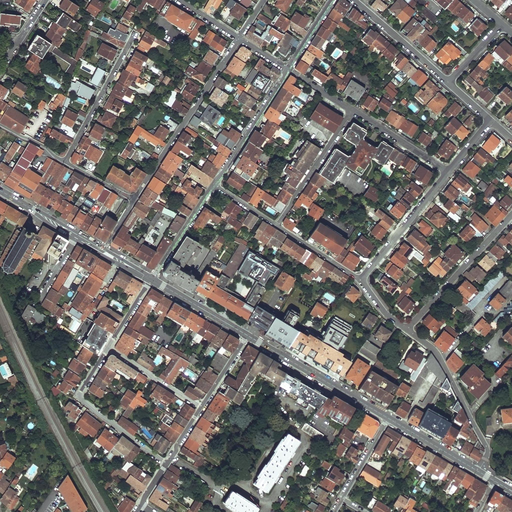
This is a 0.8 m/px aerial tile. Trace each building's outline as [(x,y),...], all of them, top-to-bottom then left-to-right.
[(36,1),(34,0),(16,0),(15,2),(23,7),(23,8),(29,12),(36,1)] [(63,4),(61,7),(73,16),(77,10),(77,11),(79,7),(68,0),(63,0),(62,3),(63,4)] [(102,4),(99,1),(99,2),(95,0),(93,0),(87,9),(92,13),(91,15),(94,17),(98,11),(100,11),(103,6),(102,4)] [(164,0),(163,0),(143,0),(137,10),(141,12),(147,2),(158,9),(164,0)] [(166,2),(164,0),(158,9),(156,13),(159,14),(166,2)] [(218,0),(221,2),(221,0),(209,0),(204,10),(209,13),(217,0),(218,0)] [(275,0),(273,4),(285,11),(291,0),(275,0)] [(339,0),(333,9),(343,15),(344,16),(347,10),(350,5),(343,0),(339,0)] [(377,0),(376,0),(371,7),(375,10),(377,7),(382,11),(386,7),(377,0)] [(400,0),(398,0),(389,10),(396,16),(406,5),(400,0)] [(410,0),(406,5),(396,16),(404,23),(414,12),(411,9),(417,3),(412,0),(410,0)] [(422,0),(412,0),(417,3),(422,8),(419,12),(432,23),(436,18),(423,6),(426,3),(422,0)] [(433,0),(444,9),(452,0),(433,0)] [(455,0),(453,0),(446,8),(455,15),(463,6),(455,0)] [(492,0),(501,8),(501,7),(504,10),(511,1),(511,0),(492,0)] [(166,2),(159,14),(164,18),(172,5),(166,2)] [(237,3),(230,14),(239,20),(244,13),(245,13),(247,10),(237,3)] [(123,16),(122,17),(128,21),(129,21),(131,18),(136,9),(130,5),(127,10),(123,16)] [(172,5),(164,18),(190,34),(197,21),(172,5)] [(349,15),(347,18),(355,23),(360,14),(353,8),(349,15)] [(463,8),(457,15),(460,18),(459,19),(461,21),(463,19),(467,23),(472,16),(463,8)] [(20,9),(18,12),(28,18),(30,15),(23,10),(20,9)] [(333,9),(328,18),(337,24),(343,15),(333,9)] [(270,20),(260,14),(257,18),(265,23),(272,27),(274,24),(278,27),(279,28),(286,18),(278,12),(271,23),(269,22),(270,20)] [(296,12),(290,20),(293,22),(302,29),(309,18),(304,15),(303,17),(296,12)] [(2,13),(0,25),(17,27),(17,24),(20,25),(21,15),(2,13)] [(64,13),(57,23),(66,29),(68,31),(69,31),(71,29),(76,33),(76,32),(79,31),(83,25),(64,13)] [(360,14),(355,23),(365,30),(368,25),(362,22),(361,20),(363,17),(360,14)] [(417,18),(414,16),(401,31),(406,36),(413,41),(418,46),(428,35),(431,31),(429,29),(430,27),(419,16),(417,18)] [(286,18),(279,28),(284,31),(288,24),(291,25),(293,22),(290,20),(286,18)] [(328,18),(322,27),(331,33),(333,30),(329,28),(330,26),(334,28),(337,24),(328,18)] [(199,20),(194,29),(198,31),(203,22),(199,20)] [(478,21),(470,29),(477,36),(485,27),(478,21)] [(66,29),(57,23),(55,22),(51,28),(61,35),(62,36),(65,32),(66,29)] [(293,22),(291,25),(291,27),(305,36),(307,32),(302,29),(293,22)] [(109,28),(107,34),(125,43),(128,37),(124,36),(128,29),(118,23),(114,31),(109,28)] [(252,25),(245,36),(260,46),(263,41),(272,27),(265,23),(263,26),(268,29),(266,33),(264,32),(261,37),(253,32),(256,28),(252,25)] [(431,31),(428,35),(429,36),(438,28),(436,26),(431,31)] [(272,27),(263,41),(260,46),(263,48),(266,43),(268,44),(274,36),(280,40),(284,35),(282,33),(284,31),(279,28),(278,27),(277,30),(272,27)] [(331,33),(322,27),(317,35),(325,41),(326,41),(329,35),(333,37),(335,35),(331,33)] [(51,28),(44,39),(51,43),(54,45),(56,47),(61,40),(59,38),(61,35),(51,28)] [(371,28),(362,39),(370,45),(379,35),(371,28)] [(194,29),(189,37),(193,40),(194,40),(199,32),(198,31),(194,29)] [(209,31),(206,36),(224,48),(227,43),(209,31)] [(104,32),(102,36),(109,39),(109,41),(118,46),(118,45),(123,48),(125,43),(107,34),(104,32)] [(147,32),(138,45),(147,50),(155,37),(147,32)] [(280,40),(278,44),(284,49),(292,37),(285,32),(284,35),(280,40)] [(38,35),(29,50),(34,53),(42,59),(51,43),(44,39),(38,35)] [(325,41),(317,35),(311,44),(320,50),(325,41)] [(224,48),(206,36),(204,41),(212,46),(210,50),(215,54),(218,50),(221,52),(224,48)] [(379,36),(373,44),(375,46),(381,52),(389,44),(379,36)] [(427,37),(420,44),(423,47),(422,48),(427,52),(428,51),(429,52),(436,44),(427,37)] [(157,38),(155,42),(164,47),(166,44),(157,38)] [(511,52),(511,48),(504,41),(491,55),(494,57),(493,58),(496,61),(501,65),(507,59),(511,52)] [(449,42),(435,56),(443,64),(450,56),(452,55),(456,59),(461,54),(449,42)] [(102,44),(97,53),(112,60),(116,51),(102,44)] [(311,44),(307,51),(315,56),(318,58),(320,54),(323,56),(325,54),(320,50),(311,44)] [(64,72),(73,78),(79,62),(79,61),(75,59),(56,47),(54,45),(51,52),(69,64),(64,72)] [(383,51),(380,55),(382,57),(384,55),(390,61),(398,52),(390,45),(384,52),(383,51)] [(75,59),(79,61),(80,58),(84,50),(81,48),(79,47),(75,59)] [(353,49),(349,54),(353,56),(358,50),(354,47),(353,49)] [(236,54),(234,57),(243,62),(250,52),(243,48),(242,48),(241,48),(240,50),(237,54),(236,54)] [(209,50),(203,60),(212,66),(218,56),(215,54),(210,50),(209,50)] [(135,51),(130,60),(142,66),(147,57),(141,54),(135,51)] [(307,51),(301,60),(309,66),(309,65),(315,56),(307,51)] [(34,53),(26,66),(36,73),(45,60),(42,59),(34,53)] [(494,57),(491,55),(489,53),(478,65),(485,71),(490,65),(492,63),(493,64),(496,61),(493,58),(494,57)] [(400,61),(396,66),(400,70),(407,61),(400,54),(396,59),(397,60),(400,61)] [(234,57),(226,69),(232,73),(235,75),(237,76),(245,63),(243,62),(234,57)] [(264,61),(259,58),(254,67),(258,69),(257,70),(267,76),(268,75),(270,71),(261,66),(264,61)] [(130,60),(125,69),(137,76),(138,73),(137,72),(139,69),(140,69),(142,66),(130,60)] [(309,66),(301,60),(295,69),(303,74),(306,69),(309,71),(307,72),(311,75),(311,74),(314,69),(309,65),(309,66)] [(511,67),(506,61),(503,65),(510,71),(511,68),(511,67)] [(196,68),(194,70),(205,77),(211,67),(203,63),(201,67),(199,66),(197,69),(196,68)] [(489,76),(478,66),(470,75),(481,85),(480,85),(481,85),(483,83),(479,78),(481,76),(486,80),(489,76)] [(194,70),(189,67),(186,70),(193,75),(193,76),(202,82),(205,77),(194,70)] [(270,71),(268,75),(270,76),(268,78),(269,79),(274,82),(279,74),(278,71),(273,67),(270,71)] [(98,68),(90,82),(97,86),(105,71),(98,68)] [(356,68),(353,75),(368,85),(371,80),(368,78),(364,74),(356,68)] [(245,82),(246,82),(251,85),(259,72),(253,69),(245,82)] [(314,69),(311,74),(325,82),(328,78),(314,69)] [(143,81),(123,70),(121,75),(122,75),(119,80),(118,80),(117,82),(127,88),(131,80),(134,81),(138,83),(139,82),(142,84),(143,81)] [(401,70),(395,76),(398,79),(404,73),(401,70)] [(419,70),(412,78),(420,86),(427,78),(419,70)] [(259,72),(251,85),(260,91),(261,92),(269,79),(268,78),(259,72)] [(342,81),(331,73),(328,78),(325,82),(338,91),(339,89),(343,92),(351,80),(353,75),(349,72),(342,81)] [(291,75),(283,88),(292,94),(297,97),(301,91),(292,85),(293,83),(292,82),(294,78),(291,75)] [(480,86),(468,75),(464,80),(463,81),(470,88),(471,86),(479,94),(481,91),(484,88),(481,85),(480,85),(480,86)] [(166,77),(162,83),(166,86),(170,79),(166,77)] [(216,87),(221,90),(227,82),(219,77),(213,85),(216,87)] [(420,89),(416,94),(427,104),(438,92),(439,92),(435,89),(437,87),(429,79),(423,86),(426,89),(423,92),(420,89)] [(72,82),(68,91),(89,99),(94,90),(76,80),(75,83),(72,82)] [(189,83),(181,96),(190,101),(199,87),(187,80),(186,82),(189,83)] [(343,92),(343,93),(357,101),(365,89),(351,80),(343,92)] [(18,81),(12,91),(21,97),(27,87),(18,81)] [(127,88),(117,82),(111,92),(112,93),(110,96),(115,99),(120,102),(122,98),(124,95),(130,98),(131,95),(133,91),(127,88)] [(245,84),(251,88),(249,91),(239,85),(237,88),(255,100),(260,91),(251,85),(246,82),(245,84)] [(390,82),(384,89),(394,97),(398,93),(393,89),(395,87),(390,82)] [(153,86),(146,83),(144,88),(150,92),(153,86)] [(5,99),(10,91),(0,84),(0,99),(13,108),(15,105),(5,99)] [(482,92),(479,96),(486,103),(494,95),(489,90),(488,92),(486,90),(487,89),(488,88),(486,86),(484,88),(481,91),(482,92)] [(216,87),(209,98),(221,105),(228,94),(221,90),(216,87)] [(501,91),(497,95),(508,104),(511,100),(511,93),(505,87),(504,88),(501,91)] [(255,100),(237,88),(236,90),(240,92),(240,93),(241,94),(239,96),(236,95),(234,98),(239,102),(242,104),(249,108),(255,100)] [(293,119),(282,111),(292,94),(283,88),(272,104),(270,107),(286,117),(296,123),(298,120),(294,118),(293,119)] [(394,98),(391,97),(386,92),(383,96),(384,97),(379,105),(390,113),(394,107),(391,105),(395,99),(394,98)] [(427,104),(427,105),(436,113),(445,103),(446,102),(446,100),(445,99),(438,92),(427,104)] [(60,93),(53,104),(58,107),(60,107),(63,103),(60,101),(64,95),(60,93)] [(175,97),(170,94),(164,104),(171,108),(177,100),(178,98),(175,97)] [(416,94),(414,96),(426,106),(427,105),(427,104),(416,94)] [(123,103),(120,102),(115,99),(110,97),(103,110),(116,117),(123,103)] [(376,99),(373,97),(372,99),(369,97),(363,104),(372,111),(377,103),(375,101),(376,99)] [(234,98),(230,105),(234,108),(239,102),(234,98)] [(13,108),(0,99),(0,107),(6,111),(3,117),(0,115),(0,122),(20,133),(30,118),(27,117),(13,108)] [(181,103),(177,100),(171,108),(184,117),(185,117),(191,107),(182,101),(181,103)] [(220,112),(203,101),(200,105),(205,108),(199,119),(201,120),(210,126),(220,112)] [(53,104),(52,102),(49,106),(50,107),(56,111),(58,107),(53,104)] [(318,103),(309,118),(333,133),(343,118),(318,103)] [(455,103),(446,113),(447,114),(449,117),(452,114),(455,116),(461,108),(455,103)] [(242,104),(238,111),(250,119),(255,112),(249,108),(242,104)] [(286,117),(270,107),(264,117),(269,120),(278,126),(282,118),(284,119),(285,119),(286,117)] [(304,111),(301,109),(296,117),(299,119),(304,111)] [(59,114),(53,129),(57,131),(59,132),(63,122),(71,127),(78,116),(67,110),(64,116),(59,114)] [(401,117),(392,111),(386,120),(399,128),(406,117),(402,115),(401,117)] [(100,116),(98,121),(109,128),(115,117),(106,112),(103,118),(100,116)] [(147,117),(144,115),(138,124),(141,126),(147,117)] [(194,115),(189,123),(196,128),(201,120),(199,119),(194,115)] [(471,115),(461,125),(463,126),(464,125),(467,128),(468,128),(472,122),(470,121),(472,118),(471,118),(473,116),(471,115)] [(452,118),(445,127),(453,135),(461,125),(458,122),(457,122),(452,118)] [(278,130),(280,127),(278,126),(269,120),(267,123),(276,129),(278,130)] [(403,122),(399,128),(412,136),(417,127),(409,122),(408,123),(406,122),(405,124),(403,122)] [(276,129),(267,123),(265,126),(263,125),(262,125),(261,125),(261,126),(261,127),(262,128),(259,132),(270,139),(271,141),(273,139),(271,138),(276,129)] [(369,146),(366,144),(362,141),(362,139),(362,138),(365,133),(364,132),(365,131),(352,123),(349,128),(348,128),(342,137),(343,137),(343,138),(354,145),(355,149),(351,155),(347,155),(336,148),(334,149),(318,173),(327,180),(332,183),(336,176),(337,177),(340,173),(344,167),(345,167),(349,166),(360,175),(364,170),(363,169),(367,163),(370,159),(371,158),(373,158),(377,161),(377,163),(382,166),(393,149),(382,141),(381,143),(380,142),(377,147),(375,147),(373,148),(369,146)] [(85,133),(84,136),(92,141),(97,143),(97,142),(99,143),(100,142),(98,141),(103,132),(106,133),(105,135),(110,137),(109,139),(110,139),(114,133),(105,128),(105,129),(95,124),(89,135),(85,133)] [(453,135),(448,141),(456,147),(459,144),(452,138),(456,134),(461,139),(465,134),(466,135),(469,133),(463,126),(461,125),(453,135)] [(138,126),(128,141),(129,142),(133,145),(141,133),(143,135),(146,131),(138,126)] [(159,130),(155,137),(161,141),(162,142),(169,131),(161,126),(159,130)] [(186,127),(184,131),(195,138),(198,134),(186,127)] [(223,130),(220,133),(235,143),(240,134),(231,128),(227,133),(223,130)] [(53,129),(49,138),(52,140),(54,137),(63,142),(64,141),(70,144),(73,139),(70,138),(70,139),(57,132),(57,131),(53,129)] [(255,130),(248,141),(250,142),(263,150),(265,147),(260,144),(263,140),(267,143),(270,139),(259,132),(255,130)] [(183,132),(178,141),(187,148),(188,146),(185,144),(190,136),(183,132)] [(494,132),(482,146),(490,153),(500,142),(503,144),(504,142),(494,132)] [(235,143),(220,133),(215,141),(216,141),(219,143),(230,150),(235,143)] [(432,136),(428,134),(427,136),(423,133),(418,141),(426,146),(432,136)] [(84,136),(78,146),(83,149),(85,150),(86,151),(92,141),(84,136)] [(319,149),(306,140),(298,150),(295,155),(311,166),(318,156),(316,154),(319,149)] [(447,140),(438,152),(447,158),(456,147),(448,141),(447,140)] [(8,151),(11,144),(6,141),(3,148),(8,151)] [(178,141),(171,152),(177,155),(180,150),(189,156),(190,154),(193,156),(195,153),(187,148),(178,141)] [(216,141),(214,143),(216,144),(215,145),(217,146),(214,151),(218,153),(225,158),(230,150),(219,143),(216,141)] [(0,163),(0,177),(5,181),(13,168),(5,164),(7,161),(8,162),(19,145),(14,142),(6,154),(3,159),(0,163)] [(5,181),(4,183),(9,186),(14,189),(30,163),(36,153),(40,148),(39,148),(29,142),(25,149),(21,155),(13,168),(5,181)] [(129,142),(121,156),(126,159),(127,157),(131,160),(136,152),(132,149),(134,145),(133,145),(129,142)] [(250,142),(242,154),(254,163),(263,150),(250,142)] [(90,146),(84,157),(96,164),(102,153),(90,146)] [(64,147),(59,155),(61,156),(65,155),(68,149),(64,147)] [(45,151),(40,148),(36,153),(41,156),(45,151)] [(394,149),(388,158),(397,164),(403,155),(394,149)] [(480,149),(471,161),(478,167),(486,158),(491,163),(493,161),(488,156),(488,157),(480,149)] [(80,154),(81,152),(77,150),(71,160),(71,162),(78,166),(84,156),(80,154)] [(139,158),(146,161),(149,154),(142,151),(139,158)] [(190,164),(188,163),(182,159),(177,155),(171,152),(161,167),(172,174),(181,181),(183,178),(191,165),(190,164)] [(211,155),(207,161),(218,168),(220,164),(221,164),(225,158),(218,153),(215,157),(211,155)] [(201,161),(206,164),(203,169),(198,166),(196,168),(212,179),(219,168),(218,168),(207,161),(198,154),(197,156),(200,158),(199,159),(201,161)] [(311,166),(295,155),(293,158),(289,165),(303,173),(307,168),(309,169),(311,166)] [(404,156),(399,164),(409,170),(409,172),(410,173),(416,163),(404,156)] [(30,163),(14,189),(23,194),(29,198),(53,161),(48,158),(41,170),(39,168),(36,172),(31,169),(34,165),(30,163)] [(38,204),(47,189),(50,183),(61,165),(53,161),(29,198),(33,201),(38,204)] [(471,161),(463,170),(472,178),(480,169),(478,167),(471,161)] [(113,166),(107,177),(130,192),(136,191),(146,174),(141,171),(130,164),(125,172),(119,169),(119,170),(113,166)] [(288,164),(283,171),(286,173),(298,181),(303,173),(289,165),(288,164)] [(417,164),(410,175),(422,182),(423,181),(426,183),(431,173),(417,164)] [(61,165),(50,183),(53,185),(51,189),(55,192),(69,169),(61,165)] [(196,168),(191,165),(183,178),(185,179),(186,180),(188,178),(188,179),(192,172),(201,178),(199,180),(200,181),(200,182),(207,186),(212,179),(196,168)] [(360,175),(349,166),(345,167),(359,176),(360,175)] [(161,167),(154,177),(165,184),(167,186),(168,185),(166,183),(172,174),(161,167)] [(54,193),(45,208),(47,209),(50,210),(74,171),(69,169),(55,192),(54,193)] [(74,171),(50,210),(54,213),(56,209),(62,212),(68,203),(71,197),(69,196),(65,201),(60,198),(67,187),(71,190),(76,181),(80,183),(84,177),(74,171)] [(316,172),(310,182),(318,187),(319,188),(324,181),(326,182),(327,180),(318,173),(316,172)] [(233,173),(227,182),(238,189),(240,185),(242,186),(245,181),(233,173)] [(286,173),(282,180),(285,182),(296,189),(300,182),(298,181),(286,173)] [(460,174),(451,185),(457,190),(458,188),(463,192),(467,187),(466,186),(468,184),(466,183),(468,181),(460,174)] [(80,183),(77,188),(78,189),(80,186),(84,189),(89,180),(84,177),(80,183)] [(154,177),(147,188),(158,195),(165,184),(154,177)] [(406,177),(405,178),(411,183),(409,186),(412,188),(409,192),(416,198),(423,190),(422,189),(421,189),(406,177)] [(84,189),(82,191),(85,193),(86,189),(90,191),(95,183),(89,180),(84,189)] [(186,181),(181,189),(188,193),(196,198),(201,190),(196,187),(194,191),(193,191),(188,188),(188,187),(191,183),(186,181)] [(481,181),(477,187),(482,192),(487,185),(481,181)] [(285,182),(281,188),(292,195),(296,189),(285,182)] [(310,182),(302,194),(313,201),(315,197),(313,196),(318,187),(310,182)] [(90,191),(88,194),(97,200),(104,188),(95,183),(90,191)] [(253,184),(246,195),(251,198),(258,187),(253,184)] [(495,186),(491,184),(482,195),(485,198),(490,192),(495,186)] [(451,185),(444,194),(450,200),(454,203),(458,199),(456,197),(460,193),(451,185)] [(273,196),(273,197),(285,205),(292,195),(281,188),(279,186),(277,188),(282,191),(278,197),(276,196),(274,196),(273,196)] [(251,198),(249,202),(255,206),(260,198),(272,206),(271,207),(280,213),(285,205),(273,197),(267,193),(264,191),(261,189),(258,187),(251,198)] [(370,187),(362,197),(373,204),(380,193),(370,187)] [(398,193),(395,197),(407,207),(414,199),(406,193),(407,193),(400,187),(396,192),(398,193)] [(91,209),(79,227),(83,230),(86,232),(111,192),(104,188),(97,200),(91,209)] [(147,188),(143,194),(154,201),(165,207),(165,206),(155,199),(158,195),(147,188)] [(47,189),(38,204),(42,206),(45,208),(54,193),(47,189)] [(111,192),(86,232),(90,234),(93,236),(106,215),(118,196),(111,192)] [(188,193),(185,199),(195,205),(198,200),(196,198),(188,193)] [(143,194),(138,201),(150,207),(151,206),(154,201),(143,194)] [(251,198),(244,194),(241,198),(248,203),(249,202),(251,198)] [(313,201),(302,194),(291,210),(296,213),(304,201),(310,205),(313,201)] [(76,201),(65,220),(68,221),(71,223),(79,210),(75,207),(79,202),(82,204),(83,203),(86,198),(82,196),(80,195),(76,201)] [(387,201),(394,204),(396,200),(389,196),(387,201)] [(511,202),(511,201),(505,196),(499,203),(492,197),(489,201),(493,205),(505,215),(507,213),(505,211),(510,205),(511,202)] [(165,206),(168,208),(172,202),(174,200),(170,198),(165,206)] [(180,203),(180,204),(181,205),(191,211),(195,205),(185,199),(182,204),(180,203)] [(0,212),(3,214),(8,205),(4,202),(0,200),(0,212)] [(62,212),(60,216),(62,218),(65,220),(76,201),(75,200),(72,205),(68,203),(62,212)] [(116,215),(114,221),(115,221),(117,222),(127,206),(126,201),(125,200),(116,215)] [(450,200),(445,206),(451,211),(447,215),(458,223),(461,219),(454,214),(459,207),(454,203),(450,200)] [(147,218),(145,221),(152,224),(153,225),(161,213),(161,212),(163,210),(165,207),(154,201),(151,206),(158,210),(151,220),(147,218)] [(232,201),(225,213),(232,217),(228,223),(231,225),(234,220),(242,208),(238,206),(232,201)] [(138,202),(132,212),(138,215),(142,218),(141,219),(145,221),(147,218),(143,216),(148,208),(138,202)] [(397,202),(390,212),(398,218),(406,209),(397,202)] [(79,210),(71,223),(75,225),(79,227),(91,209),(84,205),(85,204),(83,203),(82,204),(79,210)] [(311,209),(308,213),(317,220),(324,210),(313,203),(309,208),(311,209)] [(463,204),(460,207),(466,212),(469,209),(463,204)] [(19,211),(8,205),(3,214),(0,219),(0,228),(1,226),(1,225),(6,216),(22,226),(28,216),(19,211)] [(181,205),(178,210),(181,212),(180,215),(186,218),(191,211),(181,205)] [(445,213),(436,205),(431,211),(432,211),(430,213),(429,214),(426,217),(438,227),(441,223),(444,226),(448,220),(442,216),(445,213)] [(505,215),(493,205),(483,217),(495,226),(497,223),(498,221),(497,221),(501,217),(502,218),(505,215)] [(205,208),(195,224),(201,227),(202,227),(208,216),(218,223),(221,219),(205,208)] [(234,220),(231,225),(234,227),(238,230),(243,223),(249,213),(245,210),(241,217),(243,218),(239,223),(234,220)] [(377,210),(374,215),(380,219),(377,222),(379,224),(387,230),(393,222),(377,210)] [(132,212),(112,242),(117,245),(122,248),(130,237),(131,234),(126,231),(128,228),(129,229),(138,215),(132,212)] [(249,213),(243,223),(251,228),(258,219),(249,213)] [(488,226),(474,214),(470,219),(472,221),(470,224),(480,233),(483,230),(484,231),(488,226)] [(114,221),(106,215),(93,236),(100,240),(101,241),(105,240),(115,225),(115,221),(114,221)] [(175,216),(169,228),(176,234),(185,220),(176,215),(175,216)] [(160,217),(154,229),(164,234),(170,223),(160,217)] [(286,218),(282,223),(283,226),(292,231),(296,225),(286,218)] [(422,220),(419,224),(422,227),(419,230),(427,237),(429,235),(426,233),(430,227),(422,220)] [(349,239),(320,221),(307,241),(324,252),(325,250),(326,248),(331,251),(330,253),(329,255),(335,259),(343,248),(349,239)] [(257,232),(254,236),(258,239),(260,236),(267,224),(263,222),(257,231),(257,232)] [(228,223),(224,228),(230,233),(234,227),(231,225),(228,223)] [(267,224),(260,236),(263,238),(264,235),(266,236),(263,241),(267,244),(269,241),(270,240),(276,230),(267,224)] [(386,231),(377,224),(371,232),(375,235),(374,236),(378,239),(380,239),(386,231)] [(469,224),(467,226),(474,233),(478,236),(480,233),(470,224),(469,224)] [(46,252),(57,234),(43,225),(38,235),(39,235),(28,254),(40,262),(46,252)] [(467,226),(459,235),(466,242),(474,233),(467,226)] [(39,235),(38,235),(31,231),(24,227),(22,231),(17,229),(0,258),(0,265),(1,266),(0,266),(0,267),(1,267),(2,270),(1,271),(2,272),(3,271),(7,273),(6,275),(8,275),(8,273),(11,273),(11,274),(12,274),(12,273),(16,275),(28,254),(39,235)] [(145,239),(143,241),(145,242),(152,231),(150,230),(148,234),(145,239)] [(276,230),(270,240),(274,242),(276,239),(279,241),(276,246),(280,248),(286,238),(287,237),(276,230)] [(414,231),(407,239),(424,254),(430,247),(424,242),(425,240),(414,231)] [(502,236),(499,240),(505,246),(509,241),(511,242),(510,243),(511,244),(511,234),(510,232),(504,238),(502,236)] [(64,238),(57,234),(46,252),(58,258),(68,240),(64,238)] [(211,249),(217,253),(226,238),(217,234),(215,237),(212,242),(213,243),(215,244),(213,248),(211,246),(210,249),(211,249)] [(155,252),(146,267),(149,269),(150,270),(153,269),(171,241),(164,236),(155,252)] [(164,272),(164,274),(165,276),(166,277),(176,282),(192,292),(213,258),(217,253),(211,249),(197,272),(193,270),(191,273),(182,267),(184,265),(189,269),(202,249),(197,246),(199,243),(187,236),(165,269),(164,271),(164,272)] [(130,237),(122,248),(129,252),(134,255),(142,244),(143,241),(145,239),(143,238),(142,237),(138,242),(130,237)] [(286,238),(280,248),(287,253),(294,243),(286,238)] [(240,243),(234,252),(241,256),(247,246),(245,245),(241,243),(240,242),(240,243)] [(294,243),(287,253),(289,254),(299,260),(305,250),(294,243)] [(401,248),(398,252),(406,258),(412,250),(404,243),(400,247),(401,248)] [(142,244),(134,255),(140,259),(145,262),(143,266),(146,267),(155,252),(142,244)] [(453,244),(444,254),(450,259),(455,263),(463,253),(453,244)] [(77,260),(84,249),(82,247),(78,245),(76,246),(71,256),(77,260)] [(495,245),(489,252),(498,259),(498,260),(507,249),(503,245),(503,246),(500,248),(495,245)] [(342,249),(335,259),(341,263),(352,248),(353,247),(351,246),(347,251),(343,248),(342,249)] [(250,248),(245,258),(275,275),(279,267),(253,252),(254,250),(251,249),(250,248)] [(359,259),(351,253),(353,250),(352,248),(341,263),(352,270),(359,259)] [(92,271),(100,258),(99,258),(92,254),(84,249),(77,260),(75,264),(73,267),(69,275),(63,285),(67,288),(69,289),(70,288),(72,290),(74,286),(71,284),(76,275),(79,276),(74,284),(76,286),(73,291),(75,292),(87,273),(89,270),(92,271)] [(305,250),(299,260),(303,263),(311,253),(306,250),(305,250)] [(397,251),(390,259),(394,263),(393,264),(401,270),(407,262),(411,266),(413,264),(406,258),(398,252),(397,251)] [(489,251),(479,263),(487,270),(498,259),(489,252),(489,251)] [(226,266),(221,275),(225,277),(231,281),(245,258),(241,256),(234,252),(226,266)] [(427,252),(423,257),(429,262),(432,258),(431,258),(434,254),(432,253),(430,255),(427,252)] [(316,256),(311,253),(303,263),(309,267),(312,263),(316,256)] [(46,255),(43,258),(54,265),(56,261),(46,255)] [(316,256),(312,263),(317,266),(314,270),(317,272),(324,261),(316,256)] [(423,257),(421,260),(426,265),(429,262),(423,257)] [(102,260),(100,258),(92,271),(90,274),(87,273),(75,292),(68,305),(65,309),(84,320),(87,316),(93,306),(96,308),(103,297),(99,295),(96,300),(94,303),(92,302),(90,305),(89,304),(104,280),(102,279),(104,275),(105,276),(111,265),(110,264),(106,262),(102,260)] [(226,266),(213,258),(192,292),(199,296),(205,300),(208,296),(221,275),(226,266)] [(441,264),(440,263),(442,261),(438,258),(428,269),(436,276),(438,273),(442,276),(447,271),(443,268),(444,266),(441,264)] [(444,266),(443,268),(447,271),(455,263),(450,259),(448,262),(447,261),(447,260),(446,259),(446,260),(445,260),(443,262),(446,264),(444,266)] [(317,272),(314,275),(317,277),(321,271),(325,274),(322,280),(324,282),(325,282),(334,268),(324,261),(317,272)] [(401,270),(393,264),(390,262),(390,263),(388,263),(387,265),(387,266),(385,268),(388,270),(386,272),(396,280),(403,272),(401,270)] [(283,263),(282,266),(292,271),(293,268),(283,263)] [(64,267),(62,271),(69,275),(73,267),(66,264),(64,267)] [(468,270),(464,275),(472,282),(475,278),(480,282),(487,274),(478,266),(471,273),(468,270)] [(334,268),(325,282),(327,283),(331,278),(342,285),(348,277),(334,268)] [(125,288),(132,277),(125,273),(119,270),(108,289),(110,290),(113,286),(114,287),(116,283),(125,288)] [(505,275),(500,270),(481,290),(470,302),(469,303),(467,306),(471,310),(505,275)] [(69,275),(62,271),(55,283),(52,289),(58,292),(63,285),(69,275)] [(282,271),(274,284),(286,292),(287,290),(289,291),(293,284),(292,283),(295,279),(282,271)] [(304,274),(302,276),(310,281),(313,278),(305,273),(304,274)] [(381,273),(375,279),(392,295),(398,288),(381,273)] [(225,303),(230,294),(219,288),(225,277),(221,275),(208,296),(224,305),(225,303)] [(131,298),(133,299),(143,284),(136,280),(132,277),(125,288),(133,293),(131,298)] [(403,285),(400,289),(405,293),(407,291),(407,290),(409,288),(415,281),(412,279),(405,287),(403,285)] [(477,289),(465,280),(456,290),(470,302),(481,290),(479,287),(477,289)] [(511,281),(510,280),(489,302),(496,309),(511,293),(511,301),(511,302),(511,305),(507,305),(507,309),(504,309),(504,313),(500,313),(493,321),(498,326),(511,310),(511,281)] [(349,284),(340,296),(344,298),(346,294),(353,300),(359,293),(353,287),(352,287),(349,284)] [(63,295),(67,288),(63,285),(58,292),(52,289),(49,294),(46,299),(55,304),(61,294),(63,295)] [(233,308),(232,310),(248,319),(255,307),(256,306),(258,302),(266,289),(262,287),(250,306),(238,299),(233,308)] [(155,310),(163,296),(160,294),(152,289),(141,306),(138,311),(147,316),(152,308),(155,310)] [(410,293),(407,291),(405,293),(402,297),(398,301),(397,303),(399,304),(398,306),(408,314),(415,305),(406,297),(410,293)] [(233,308),(238,299),(234,297),(230,294),(225,303),(224,305),(228,307),(232,310),(233,308)] [(101,311),(119,322),(122,317),(104,307),(107,303),(105,302),(107,299),(103,296),(103,297),(96,308),(101,311)] [(166,315),(174,302),(169,299),(163,296),(155,310),(154,312),(159,314),(156,319),(157,320),(157,322),(160,324),(166,315)] [(64,310),(62,308),(55,304),(46,299),(44,302),(43,304),(56,312),(55,314),(60,317),(64,310)] [(183,323),(190,311),(188,310),(177,304),(174,302),(166,315),(182,324),(183,323)] [(317,302),(310,314),(319,319),(321,316),(323,317),(328,308),(322,305),(322,306),(317,302)] [(36,308),(29,305),(22,317),(29,321),(31,318),(42,324),(47,316),(36,310),(37,309),(36,308)] [(450,305),(447,309),(452,313),(456,310),(450,305)] [(255,307),(248,319),(252,322),(253,320),(259,324),(264,315),(256,310),(257,308),(255,307)] [(94,321),(108,330),(113,333),(116,328),(119,322),(101,311),(97,318),(96,317),(94,321)] [(147,316),(138,311),(131,321),(128,326),(150,339),(151,339),(155,332),(143,325),(148,317),(147,316)] [(190,327),(198,316),(194,314),(190,311),(183,323),(190,327)] [(368,313),(362,323),(366,326),(367,323),(372,326),(377,318),(373,315),(372,316),(368,313)] [(285,320),(276,315),(268,326),(272,329),(271,330),(274,332),(276,333),(280,335),(284,328),(281,326),(285,320)] [(429,315),(422,322),(430,329),(428,333),(432,336),(447,320),(442,315),(438,319),(439,320),(437,322),(429,315)] [(80,337),(77,342),(95,352),(104,338),(108,330),(94,321),(87,316),(84,320),(91,325),(88,331),(89,332),(88,335),(89,336),(86,341),(80,337)] [(194,336),(204,320),(201,318),(198,316),(190,327),(194,330),(191,334),(194,336)] [(482,319),(474,327),(484,336),(492,328),(494,330),(498,326),(493,321),(489,325),(482,319)] [(203,336),(211,324),(208,322),(204,320),(194,336),(200,340),(203,336)] [(62,325),(57,322),(53,329),(58,331),(62,325)] [(212,341),(220,329),(216,327),(211,324),(203,336),(212,341)] [(381,325),(375,335),(385,342),(391,332),(381,325)] [(150,339),(128,326),(126,330),(124,333),(136,340),(138,334),(144,338),(141,343),(144,344),(146,345),(150,339)] [(458,334),(447,326),(434,343),(445,352),(458,334)] [(511,330),(510,328),(502,337),(511,345),(511,330)] [(221,347),(229,334),(224,331),(220,329),(212,341),(203,355),(207,356),(215,343),(221,347)] [(285,329),(278,339),(283,342),(282,345),(284,347),(286,348),(296,334),(294,333),(293,334),(285,329)] [(136,340),(124,333),(122,336),(119,340),(134,350),(140,342),(136,340)] [(221,347),(217,352),(228,358),(235,348),(237,344),(236,339),(229,334),(221,347)] [(134,350),(119,340),(115,348),(126,355),(129,350),(133,352),(134,351),(135,352),(136,351),(134,350)] [(367,340),(363,345),(379,357),(380,356),(383,351),(367,340)] [(236,390),(259,352),(255,349),(248,345),(240,358),(247,362),(244,367),(238,375),(239,379),(237,382),(229,376),(224,383),(236,390)] [(363,345),(359,351),(376,362),(379,357),(363,345)] [(173,353),(162,346),(157,353),(160,355),(162,352),(166,355),(166,357),(168,358),(170,357),(172,359),(165,370),(163,370),(160,375),(159,376),(165,380),(180,357),(173,353)] [(77,360),(85,364),(90,356),(92,352),(84,347),(77,360)] [(413,349),(405,362),(415,368),(416,368),(420,371),(427,359),(423,357),(423,356),(413,349)] [(148,354),(142,351),(140,354),(136,361),(144,366),(148,369),(149,367),(152,363),(154,360),(147,356),(148,354)] [(343,351),(335,363),(339,366),(343,368),(351,356),(348,355),(349,353),(347,352),(346,353),(343,351)] [(454,351),(446,361),(448,366),(454,372),(463,363),(454,354),(455,352),(454,351)] [(208,366),(219,372),(223,367),(226,361),(228,358),(217,352),(208,366)] [(266,375),(275,361),(270,358),(259,352),(236,390),(243,395),(244,394),(249,386),(253,384),(256,379),(254,378),(258,371),(266,375)] [(410,388),(407,393),(413,397),(430,369),(437,378),(422,402),(428,406),(442,384),(446,377),(444,374),(438,364),(431,353),(427,359),(420,371),(410,388)] [(196,366),(198,363),(199,362),(194,359),(195,356),(192,354),(189,357),(187,361),(190,362),(196,366)] [(511,354),(495,373),(499,377),(511,363),(511,354)] [(135,376),(138,372),(113,355),(111,355),(109,356),(107,360),(104,365),(113,371),(116,366),(134,378),(135,376)] [(375,363),(384,368),(383,370),(397,378),(400,373),(386,364),(388,362),(380,356),(379,357),(376,362),(375,363)] [(187,361),(180,357),(165,380),(169,383),(178,371),(177,370),(181,364),(187,367),(190,362),(187,361)] [(77,360),(74,358),(68,367),(77,374),(80,369),(82,370),(83,368),(85,364),(77,360)] [(356,359),(345,376),(353,381),(357,384),(369,367),(356,359)] [(279,384),(286,373),(288,369),(282,365),(275,361),(266,375),(275,380),(274,381),(279,384)] [(0,365),(0,370),(2,379),(12,377),(8,363),(0,365)] [(483,373),(473,364),(460,378),(470,386),(467,389),(477,397),(489,383),(481,375),(483,373)] [(113,371),(104,365),(101,370),(98,376),(108,382),(109,383),(116,373),(113,371)] [(219,372),(208,366),(201,377),(212,383),(216,377),(219,372)] [(63,379),(64,380),(73,386),(74,387),(77,382),(76,380),(79,376),(69,370),(63,379)] [(398,387),(371,370),(360,387),(365,390),(367,396),(373,394),(375,395),(376,401),(378,401),(381,400),(382,400),(383,406),(386,407),(395,392),(398,387)] [(318,408),(326,397),(318,392),(298,380),(286,373),(279,384),(285,388),(284,389),(287,391),(286,394),(305,406),(308,402),(318,408)] [(19,382),(16,376),(10,379),(12,385),(14,385),(16,386),(19,382)] [(108,382),(98,376),(95,379),(93,383),(108,393),(109,394),(111,391),(105,386),(108,382)] [(196,386),(206,392),(208,389),(212,383),(201,377),(196,386)] [(73,386),(64,380),(59,388),(60,389),(54,394),(55,396),(62,390),(66,393),(69,390),(70,390),(71,388),(73,386)] [(398,387),(395,392),(399,395),(400,396),(401,395),(405,397),(407,393),(410,388),(401,382),(398,387)] [(108,393),(93,383),(91,387),(89,390),(100,396),(103,392),(107,395),(108,393)] [(238,404),(243,395),(236,390),(224,383),(222,386),(223,387),(228,390),(225,394),(219,391),(232,400),(238,404)] [(161,397),(165,390),(162,388),(157,385),(154,388),(150,396),(152,397),(154,395),(160,399),(161,397)] [(206,392),(196,386),(194,389),(189,385),(184,393),(194,400),(202,398),(204,396),(206,392)] [(360,387),(358,390),(367,396),(365,390),(360,387)] [(136,394),(127,388),(124,394),(132,399),(136,394)] [(142,392),(138,390),(136,394),(132,399),(128,405),(117,422),(127,430),(131,423),(125,419),(137,402),(145,407),(148,402),(139,396),(142,392)] [(171,401),(174,396),(171,394),(165,390),(161,397),(170,403),(171,401)] [(230,404),(232,400),(219,391),(214,398),(208,408),(216,414),(218,415),(227,402),(230,404)] [(132,399),(124,394),(122,398),(120,399),(128,405),(132,399)] [(345,424),(355,408),(343,401),(334,396),(331,400),(326,397),(318,408),(317,410),(323,414),(325,412),(345,424)] [(84,412),(85,411),(87,408),(84,405),(81,408),(73,403),(70,400),(65,407),(71,412),(70,415),(68,413),(66,416),(72,421),(74,418),(75,419),(81,410),(84,412)] [(402,402),(396,413),(401,416),(404,418),(410,408),(402,402)] [(179,415),(188,420),(192,415),(195,409),(186,404),(179,415)] [(114,409),(110,406),(105,413),(110,416),(114,409)] [(466,419),(461,407),(454,418),(464,424),(466,419)] [(502,422),(511,420),(511,407),(501,409),(502,422)] [(216,414),(208,408),(205,412),(202,417),(211,422),(216,414)] [(414,410),(407,420),(415,424),(417,426),(423,416),(414,410)] [(97,421),(85,411),(84,412),(79,420),(75,425),(73,429),(74,432),(78,426),(92,436),(101,424),(97,421)] [(182,430),(184,427),(175,422),(176,421),(175,420),(167,415),(165,414),(161,420),(163,422),(166,423),(168,419),(173,422),(170,427),(180,433),(182,430)] [(175,422),(184,427),(186,424),(188,420),(179,415),(179,414),(176,419),(168,414),(167,415),(175,420),(176,421),(175,422)] [(374,419),(365,414),(354,434),(360,437),(362,433),(369,437),(367,441),(369,442),(380,423),(374,419)] [(423,416),(417,426),(424,430),(425,430),(428,432),(434,422),(423,416)] [(215,424),(211,422),(202,417),(200,420),(196,426),(214,438),(220,428),(219,427),(221,425),(216,422),(215,424)] [(141,423),(134,418),(131,423),(127,430),(133,434),(141,423)] [(454,418),(452,421),(461,427),(464,424),(454,418)] [(459,431),(458,432),(468,438),(468,437),(472,430),(471,428),(469,431),(465,429),(468,423),(466,419),(464,424),(461,427),(460,429),(459,431)] [(166,423),(163,422),(161,426),(168,431),(166,434),(158,430),(159,427),(157,426),(154,431),(157,433),(170,441),(173,443),(177,438),(180,433),(170,427),(166,423)] [(323,434),(305,422),(301,429),(319,440),(323,434)] [(453,427),(449,425),(441,439),(446,443),(450,445),(458,432),(459,431),(452,427),(453,427)] [(212,441),(214,438),(196,426),(193,430),(189,437),(200,444),(206,447),(209,444),(202,441),(205,436),(212,441)] [(347,428),(344,426),(338,436),(342,438),(343,437),(347,439),(343,445),(340,443),(334,453),(340,457),(354,434),(347,429),(347,428)] [(104,445),(112,433),(115,430),(111,427),(108,431),(105,428),(96,440),(104,445)] [(393,451),(402,436),(396,432),(388,427),(374,451),(376,452),(373,456),(378,459),(390,437),(394,440),(388,449),(393,451)] [(472,430),(468,437),(475,441),(477,438),(472,430)] [(114,445),(119,438),(115,436),(112,433),(104,445),(111,450),(114,445)] [(170,441),(157,433),(154,437),(158,441),(154,447),(162,453),(166,446),(170,441)] [(255,483),(266,490),(299,441),(287,433),(280,444),(279,443),(277,446),(278,448),(263,470),(262,469),(260,472),(261,473),(255,483)] [(126,455),(134,444),(129,441),(121,435),(119,438),(114,445),(126,455)] [(403,453),(411,441),(408,439),(402,436),(393,451),(393,452),(396,454),(401,446),(403,448),(401,452),(403,453)] [(196,451),(200,444),(189,437),(187,440),(183,447),(196,454),(199,457),(203,459),(204,456),(196,451)] [(474,446),(469,456),(475,459),(477,461),(484,450),(478,440),(474,446)] [(410,457),(417,444),(414,443),(411,441),(403,453),(410,457)] [(466,441),(460,451),(465,453),(469,456),(474,446),(466,441)] [(139,449),(134,444),(126,455),(124,457),(129,462),(139,449)] [(425,452),(426,450),(423,448),(417,444),(410,457),(409,458),(414,461),(416,458),(418,459),(419,458),(421,458),(425,452)] [(196,454),(183,447),(182,449),(181,451),(193,459),(196,454)] [(358,451),(351,447),(345,456),(355,462),(357,458),(355,456),(358,451)] [(15,457),(6,451),(5,453),(0,460),(0,464),(2,466),(3,464),(8,468),(15,457)] [(426,469),(433,457),(429,455),(425,452),(421,458),(417,465),(420,466),(422,462),(424,463),(422,467),(426,469)] [(322,463),(324,460),(325,459),(318,455),(316,459),(322,463)] [(432,473),(441,459),(438,457),(435,455),(433,457),(426,469),(414,488),(418,490),(424,481),(425,482),(429,475),(431,475),(432,473)] [(203,459),(199,457),(194,465),(200,469),(205,460),(203,459)] [(442,473),(448,463),(444,461),(441,459),(432,473),(439,477),(442,473)] [(328,469),(331,464),(324,460),(322,463),(322,465),(328,469)] [(133,475),(138,469),(134,466),(128,468),(124,465),(123,465),(120,463),(118,465),(133,475)] [(446,478),(453,466),(452,465),(448,463),(442,473),(444,474),(442,479),(444,481),(446,478)] [(183,471),(172,464),(168,469),(163,477),(178,486),(179,487),(180,485),(177,484),(176,481),(183,471)] [(133,475),(118,465),(114,470),(127,478),(127,479),(143,490),(146,485),(133,475)] [(309,467),(305,465),(300,474),(304,476),(309,467)] [(377,478),(380,474),(366,465),(363,470),(377,478)] [(445,493),(459,469),(456,467),(453,466),(446,478),(448,479),(442,491),(445,493)] [(350,474),(344,471),(343,474),(338,471),(339,469),(335,467),(328,478),(335,482),(338,484),(342,478),(344,475),(348,477),(350,474)] [(23,471),(21,469),(18,473),(11,483),(14,485),(19,478),(18,478),(23,471)] [(133,475),(146,485),(151,477),(146,473),(144,476),(141,474),(142,472),(138,469),(133,475)] [(221,471),(219,469),(213,478),(216,480),(221,471)] [(393,471),(389,469),(384,477),(388,479),(393,471)] [(454,494),(466,473),(464,472),(459,469),(445,493),(447,494),(449,491),(454,494)] [(385,484),(385,483),(380,480),(377,478),(363,470),(358,478),(360,479),(362,477),(377,485),(379,483),(382,485),(382,487),(383,488),(385,484)] [(9,483),(1,477),(0,479),(0,491),(3,494),(9,486),(11,483),(18,473),(16,471),(13,476),(13,477),(9,483)] [(468,489),(474,478),(470,476),(466,473),(454,494),(456,495),(459,489),(458,488),(461,484),(468,489)] [(83,511),(86,509),(87,508),(68,474),(58,487),(72,511),(83,511)] [(115,479),(110,475),(103,484),(106,489),(115,479)] [(178,486),(163,477),(161,481),(156,488),(163,492),(171,498),(173,495),(169,492),(172,487),(176,489),(178,486)] [(328,478),(325,477),(323,480),(322,479),(319,484),(329,489),(331,485),(333,486),(335,482),(328,478)] [(471,497),(480,482),(478,480),(474,478),(468,489),(462,499),(465,500),(468,495),(471,497)] [(475,506),(487,485),(485,484),(480,482),(471,497),(468,503),(475,506)] [(18,493),(9,486),(3,494),(0,499),(0,501),(10,509),(19,498),(16,496),(18,493)] [(431,491),(424,486),(421,490),(428,495),(431,491)] [(163,492),(156,488),(153,493),(149,499),(165,510),(168,505),(158,499),(163,492)] [(328,494),(318,488),(315,494),(319,496),(317,500),(326,505),(329,500),(325,498),(328,494)] [(255,511),(259,507),(232,490),(224,502),(240,511),(255,511)] [(503,495),(494,490),(486,504),(495,509),(503,495)] [(408,497),(404,495),(403,497),(399,495),(393,504),(398,507),(399,504),(403,506),(408,497)] [(506,497),(503,495),(495,509),(493,511),(500,511),(501,511),(509,499),(506,497)] [(135,503),(126,497),(118,510),(119,511),(128,511),(131,509),(135,503)] [(415,501),(408,497),(403,506),(407,508),(404,511),(408,511),(411,508),(415,501)] [(376,500),(372,498),(367,506),(371,509),(376,500)] [(196,511),(202,502),(197,499),(189,510),(193,511),(196,511)] [(511,500),(509,499),(501,511),(502,511),(507,511),(511,505),(511,500)] [(391,509),(376,500),(371,509),(376,511),(388,511),(389,511),(391,509)]
